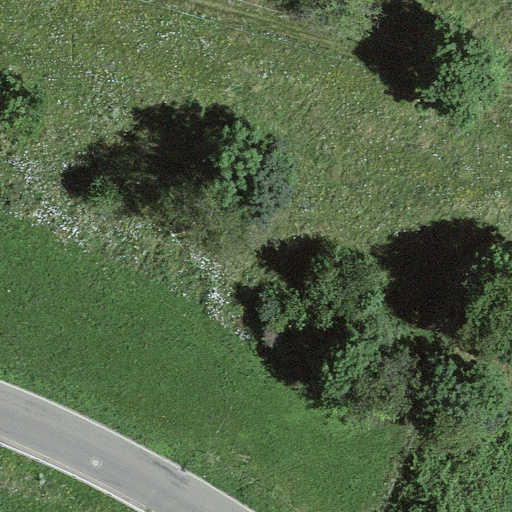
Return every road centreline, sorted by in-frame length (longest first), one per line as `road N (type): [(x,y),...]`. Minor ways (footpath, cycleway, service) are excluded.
road 1 (track): [(195,0),(511,84)]
road 2 (tertiary): [(0,419),(106,465),(184,511)]
